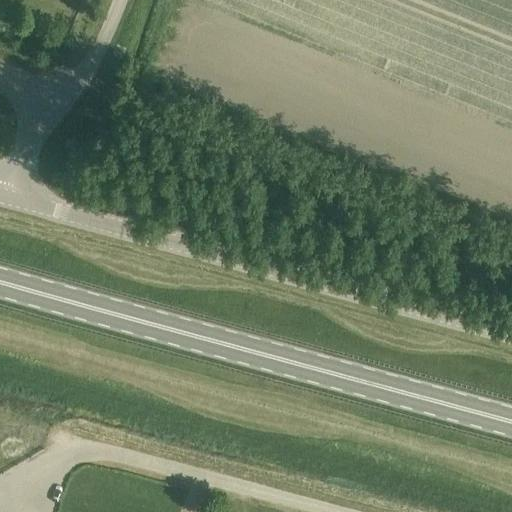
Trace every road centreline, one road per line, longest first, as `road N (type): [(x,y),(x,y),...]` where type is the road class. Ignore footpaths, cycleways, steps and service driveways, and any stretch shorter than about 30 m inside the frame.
road 1 (primary): [(511,422),(0,282)]
road 2 (unclassified): [(511,334),(8,198)]
road 3 (unclassified): [(40,111),(73,89),(119,0)]
